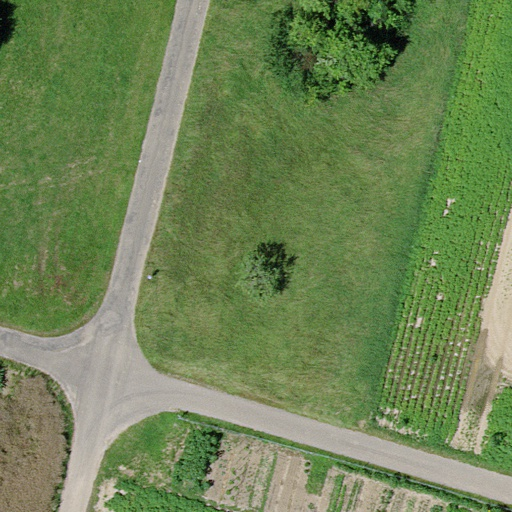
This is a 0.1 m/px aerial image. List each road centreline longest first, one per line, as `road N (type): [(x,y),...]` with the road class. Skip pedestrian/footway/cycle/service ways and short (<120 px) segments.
road 1 (track): [(511,481),(210,390),(104,373)]
road 2 (track): [(104,373),(208,0)]
road 3 (track): [(104,373),(72,511)]
